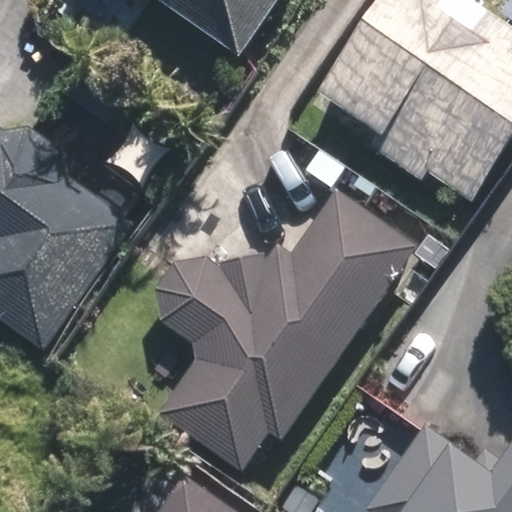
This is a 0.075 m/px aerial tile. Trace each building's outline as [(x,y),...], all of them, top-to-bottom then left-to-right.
[(163,0),(245,57),(284,0),(163,0)] [(385,0),(325,88),(383,128),(371,145),(424,181),(431,170),(477,201),(511,150),(511,21),(481,0),(385,0)] [(149,115),(130,139),(178,175),(196,150),(149,115)] [(5,138),(0,134),(0,328),(45,361),(137,231),(70,184),(71,160),(30,131),(5,138)] [(281,445),(416,251),(335,194),(292,256),(277,245),(264,263),(263,257),(224,264),(226,271),(209,259),(175,267),(158,293),(163,326),(202,353),(158,418),(243,475),(270,437),(281,445)] [(424,429),(365,511),(511,511),(511,453),(498,473),(455,442),(451,448),(424,429)] [(235,511),(187,478),(162,511),(235,511)]
